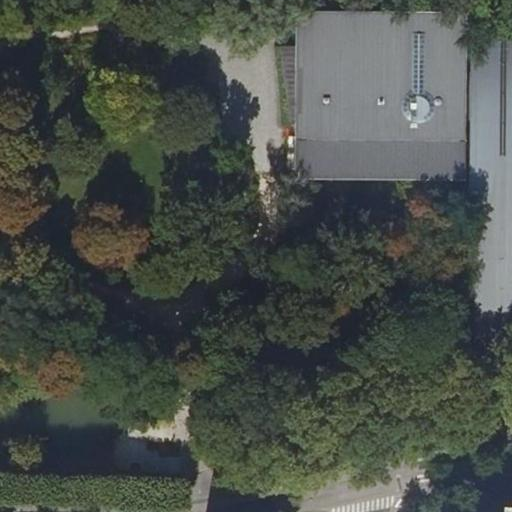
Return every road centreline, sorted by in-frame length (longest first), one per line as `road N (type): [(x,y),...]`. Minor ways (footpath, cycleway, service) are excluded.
road 1 (residential): [(364,481),(511,448)]
road 2 (residential): [(227,511),(364,481)]
